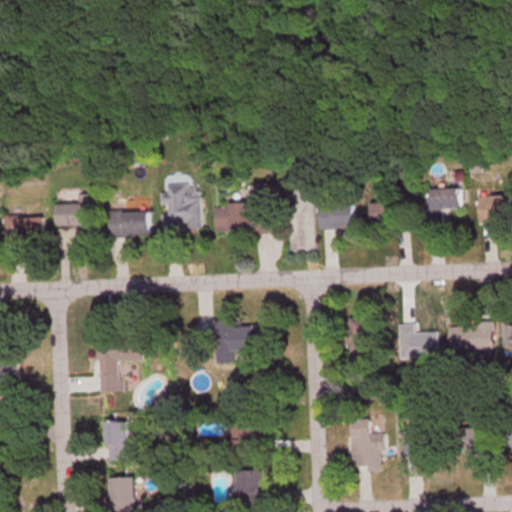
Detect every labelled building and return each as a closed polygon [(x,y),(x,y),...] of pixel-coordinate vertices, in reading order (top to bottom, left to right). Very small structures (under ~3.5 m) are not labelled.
[(279,235),(277,186),(255,187),(255,205),(221,206),(222,237),(279,235)] [(184,229),(206,229),(206,187),(173,187),(173,195),(167,195),(167,211),(168,211),(168,239),(184,239),(184,229)] [(465,212),(465,191),(435,191),(435,212),(465,212)] [(99,196),(83,196),(83,206),(62,206),(62,230),(99,231),(99,196)] [(511,197),(483,198),(484,226),(511,225),(511,197)] [(325,206),(325,231),(359,231),(359,206),(325,206)] [(155,238),(155,214),(117,214),(117,238),(155,238)] [(375,357),(375,319),(354,319),(354,357),(375,357)] [(465,349),(499,349),(499,324),(465,324),(465,349)] [(258,352),(258,328),(223,328),(223,366),(239,366),(239,352),(258,352)] [(0,381),(24,380),(24,362),(16,362),(15,337),(0,337),(0,381)] [(126,394),(125,363),(149,363),(149,338),(104,339),(105,395),(126,394)] [(388,436),(376,436),(376,421),(357,421),(357,474),(388,474),(388,436)] [(236,445),(261,445),(261,423),(236,423),(236,445)] [(134,463),(134,424),(112,424),(112,463),(134,463)] [(511,427),(474,427),(474,454),(511,453),(511,427)] [(410,433),(410,459),(443,459),(443,433),(410,433)] [(246,473),(246,511),(264,511),(264,472),(246,473)]
